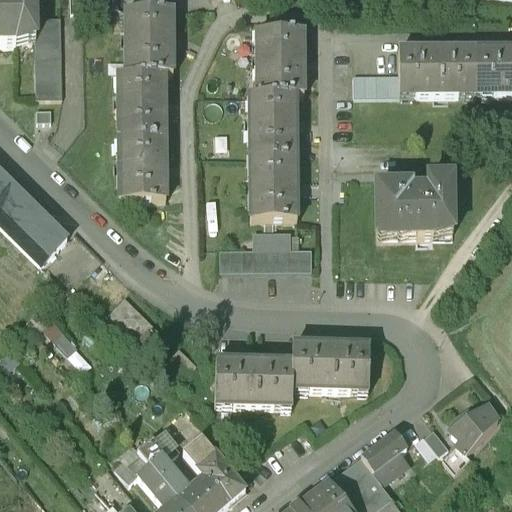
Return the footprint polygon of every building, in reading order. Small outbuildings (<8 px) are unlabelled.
[(0,49),(14,50),(14,44),(34,44),(34,23),(33,0),(9,0),(9,4),(0,3),(0,49)] [(81,18),(80,0),(68,0),(69,18),(81,18)] [(116,0),(94,0),(95,13),(117,13),(116,0)] [(171,5),(149,6),(149,17),(170,17),(171,17),(171,5)] [(149,17),(128,17),(128,32),(125,33),(125,49),(129,49),(129,63),(125,65),(125,81),(162,80),(170,80),(170,51),(172,51),(172,41),(170,41),(170,17),(149,17)] [(34,23),(34,44),(35,86),(58,86),(57,23),(34,23)] [(301,37),(259,38),(259,52),(256,54),(256,70),(260,70),(260,84),(256,85),(256,102),(294,101),(302,101),(301,72),(303,72),(303,62),(301,62),(301,37)] [(511,57),(474,58),(474,99),(490,98),(491,102),(511,101),(511,57)] [(474,58),(398,59),(398,81),(398,99),(414,99),(414,102),(457,102),(457,99),(474,99),(474,58)] [(125,81),(121,81),(121,95),(117,97),(118,113),(121,113),(121,126),(118,128),(118,144),(121,144),(163,143),(163,114),(164,114),(164,104),(163,104),(162,80),(125,81)] [(398,81),(352,81),(352,103),(398,103),(398,99),(398,81)] [(61,104),(61,86),(58,86),(35,86),(35,104),(61,104)] [(294,125),(294,101),(256,102),(252,102),(252,116),(249,118),(249,134),(252,134),(252,147),(249,149),(249,165),(253,165),(294,164),(294,135),(296,135),(295,125),(294,125)] [(50,127),(50,115),(35,115),(36,127),(50,127)] [(163,143),(121,144),(122,158),(118,160),(118,176),(122,176),(122,189),(118,191),(118,207),(164,207),(163,178),(165,178),(165,167),(163,167),(163,143)] [(295,188),(294,164),(253,165),(253,179),(249,181),(249,197),(253,197),(253,210),(250,212),(250,228),(295,228),(295,198),(296,198),(296,188),(295,188)] [(18,199),(0,180),(0,230),(41,271),(65,246),(33,213),(30,217),(15,203),(18,199)] [(426,186),(426,200),(410,200),(410,194),(375,194),(375,245),(415,244),(415,246),(431,245),(431,240),(451,239),(451,186),(426,186)] [(311,276),(311,256),(290,256),(289,239),(252,240),(252,256),(219,256),(219,277),(311,276)] [(135,356),(157,336),(123,299),(102,319),(135,356)] [(82,376),(89,371),(74,353),(67,359),(82,376)] [(368,355),(291,353),(291,371),(215,369),(214,410),(231,410),(231,414),(274,415),(274,411),(291,412),(291,394),(307,395),(307,398),(350,399),(350,396),(367,396),(368,355)] [(487,414),(472,423),(468,416),(454,425),(458,433),(451,441),(460,450),(456,453),(465,462),(496,429),(487,414)] [(448,455),(432,436),(423,444),(436,461),(438,463),(448,455)] [(394,440),(360,466),(371,481),(385,471),(399,460),(405,455),(394,440)] [(152,445),(136,458),(140,463),(171,501),(183,491),(164,469),(178,459),(164,441),(155,449),(152,445)] [(423,444),(415,450),(428,467),(436,461),(423,444)] [(201,446),(182,462),(201,485),(202,485),(224,511),(227,511),(244,499),(214,461),(214,462),(201,446)] [(456,453),(442,468),(453,483),(469,465),(465,462),(456,453)] [(399,460),(385,471),(393,481),(406,471),(399,460)] [(140,463),(129,471),(138,482),(160,511),(180,511),(171,501),(140,463)] [(128,472),(123,466),(114,474),(119,479),(114,482),(118,487),(123,483),(129,489),(138,482),(129,471),(128,472)] [(371,481),(360,466),(327,491),(342,511),(383,511),(391,507),(379,491),(371,481)] [(385,471),(371,481),(379,491),(393,481),(385,471)] [(224,511),(202,485),(201,485),(187,497),(183,491),(171,501),(180,511),(224,511)] [(104,486),(94,494),(95,496),(98,500),(108,491),(104,486)] [(126,511),(112,496),(108,491),(98,500),(108,511),(126,511)] [(342,511),(327,491),(298,511),(342,511)] [(108,511),(98,500),(95,496),(85,505),(91,511),(108,511)]
